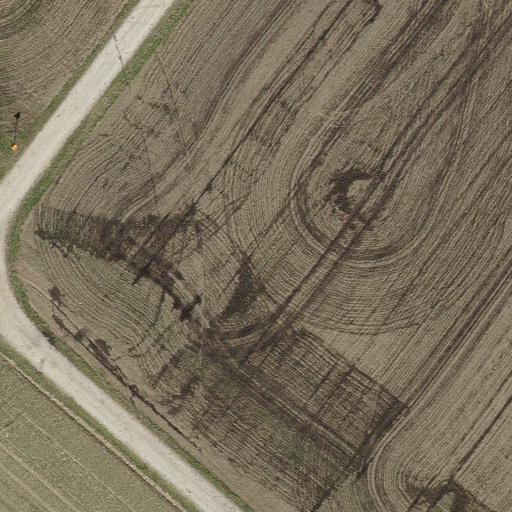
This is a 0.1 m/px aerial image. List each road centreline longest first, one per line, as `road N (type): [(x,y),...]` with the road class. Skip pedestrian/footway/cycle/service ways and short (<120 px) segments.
road 1 (track): [(0,325),(214,511)]
road 2 (track): [(155,0),(0,201)]
